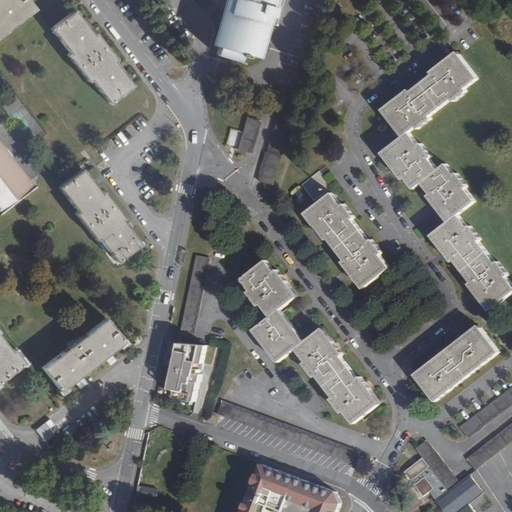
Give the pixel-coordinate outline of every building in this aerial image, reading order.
[(2,0),(0,2),(0,39),(38,9),(30,0),(2,0)] [(229,0),(228,5),(218,45),(219,46),(218,54),(238,60),(239,54),(246,56),(247,53),(252,54),(266,0),(229,0)] [(307,0),(295,55),(311,59),(323,0),(307,0)] [(96,35),(78,11),(54,30),(72,53),(70,56),(91,82),(93,80),(116,110),(139,92),(117,62),(119,60),(99,33),(96,35)] [(389,110),(407,135),(416,129),(423,123),(425,125),(436,117),(435,115),(455,99),(457,102),(470,92),(469,90),(481,80),(464,56),(451,64),(449,62),(435,72),(437,75),(417,90),(414,87),(403,95),(405,98),(389,110)] [(296,80),(298,67),(283,65),(281,78),(296,80)] [(227,96),(229,87),(221,85),(219,94),(227,96)] [(260,121),(247,117),(238,150),(251,154),(260,121)] [(287,126),(274,122),(259,180),(273,184),(282,147),(287,126)] [(227,143),(237,146),(240,131),(231,129),(227,143)] [(416,129),(407,135),(393,146),(404,160),(401,163),(411,176),(414,175),(422,186),(430,181),(438,192),(436,194),(447,207),(449,206),(458,218),(465,215),(483,201),(473,189),(475,187),(465,173),(463,175),(455,163),(447,169),(438,157),(441,155),(430,141),(428,143),(416,129)] [(25,195),(35,187),(24,174),(0,142),(0,212),(1,214),(25,195)] [(118,260),(141,243),(123,219),(125,216),(105,190),(103,192),(83,168),(61,186),(79,210),(77,213),(97,238),(100,236),(118,260)] [(324,173),(306,186),(319,202),(336,188),(324,173)] [(370,288),(395,269),(385,256),(386,254),(376,241),(374,242),(357,220),(359,219),(348,205),(347,206),(338,193),(312,213),(321,225),(319,227),(330,241),(333,239),(349,261),(347,263),(357,276),(359,274),(370,288)] [(465,215),(458,218),(440,232),(450,246),(448,248),(458,261),(460,259),(476,282),(474,284),(484,297),(486,295),(497,309),(511,297),(511,278),(511,277),(511,276),(511,273),(503,262),(501,263),(485,242),(487,239),(477,226),(475,228),(465,215)] [(212,260),(198,258),(182,335),(195,338),(212,260)] [(301,351),(310,345),(283,311),(300,298),(291,287),(294,285),(283,270),(280,272),(271,261),(247,279),(255,291),(251,293),(263,309),(266,306),(275,318),(260,330),(286,363),(301,351)] [(387,293),(381,287),(375,291),(380,298),(387,293)] [(127,344),(108,320),(45,370),(64,393),(127,344)] [(504,355),(485,331),(422,379),(440,403),(504,355)] [(326,332),(310,345),(301,351),(310,362),(308,363),(319,378),(322,376),(338,397),(336,400),(346,413),(348,411),(359,424),(383,406),(373,393),(375,390),(365,377),(362,379),(345,357),(348,356),(337,341),(335,343),(326,332)] [(0,386),(27,365),(16,351),(14,353),(0,334),(0,386)] [(210,348),(183,345),(173,390),(179,391),(178,399),(199,403),(202,383),(204,383),(206,373),(202,372),(203,368),(200,368),(201,361),(207,362),(210,348)] [(471,439),(511,408),(511,392),(463,429),(471,439)] [(359,462),(364,449),(230,399),(225,413),(282,434),(359,462)] [(479,472),(511,446),(511,429),(471,461),(479,472)] [(429,440),(418,449),(424,457),(451,491),(462,482),(429,440)] [(437,502),(451,491),(424,457),(418,462),(421,465),(417,468),(414,465),(406,472),(412,480),(414,479),(417,483),(415,485),(424,496),(429,492),(437,502)] [(266,511),(269,505),(285,511),(342,511),(345,506),(339,495),(264,466),(245,511),(266,511)] [(451,491),(437,502),(445,511),(474,511),(468,503),(482,492),(469,477),(462,482),(451,491)]
